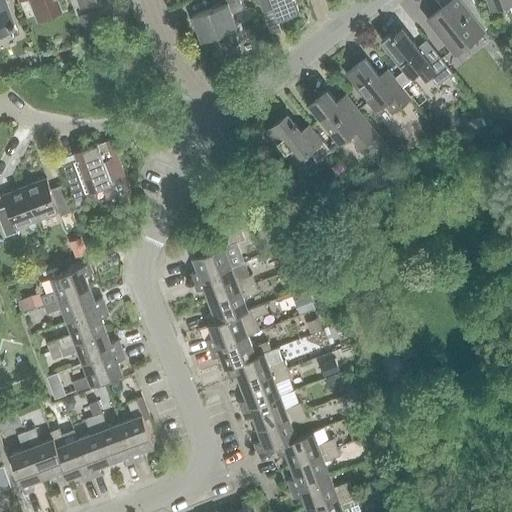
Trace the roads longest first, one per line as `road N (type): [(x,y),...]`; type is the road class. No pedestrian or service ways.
road 1 (residential): [(104,511),(181,483),(188,472),(196,429),(145,274),(158,220),(218,126)]
road 2 (residential): [(218,126),(373,0)]
road 3 (residential): [(218,126),(179,64),(153,0)]
